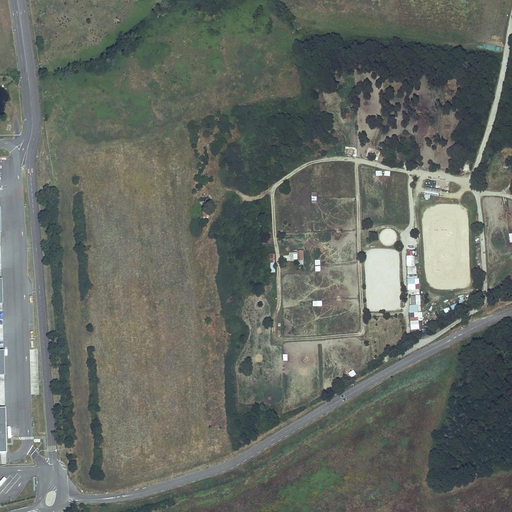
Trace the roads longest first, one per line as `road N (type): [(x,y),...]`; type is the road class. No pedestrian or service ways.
road 1 (unclassified): [(511,310),(214,471),(138,493),(51,505)]
road 2 (track): [(407,314),(361,309),(355,165),(411,173)]
